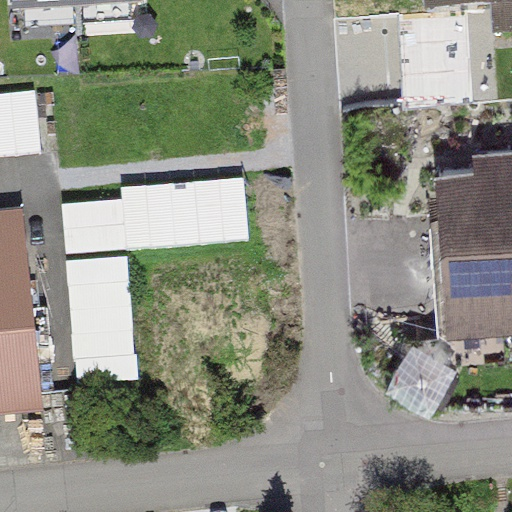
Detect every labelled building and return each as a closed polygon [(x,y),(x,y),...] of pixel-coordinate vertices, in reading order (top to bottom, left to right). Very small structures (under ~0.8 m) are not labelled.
[(143,0),(0,0),(0,31),(145,23),(143,0)] [(511,0),(426,0),(430,48),(511,42),(511,0)] [(0,160),(24,159),(21,99),(0,99),(0,160)] [(478,161),(435,165),(450,335),(511,329),(511,142),(476,145),(478,161)] [(73,253),(256,243),(253,179),(126,186),(127,202),(71,205),(73,253)] [(27,204),(0,207),(0,423),(53,417),(27,204)] [(82,383),(144,380),(137,254),(76,258),(82,383)]
